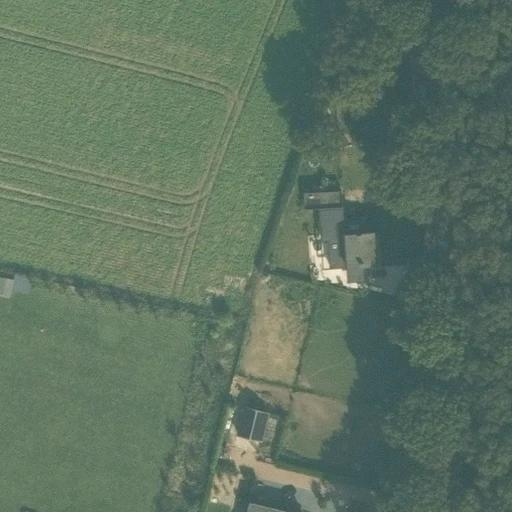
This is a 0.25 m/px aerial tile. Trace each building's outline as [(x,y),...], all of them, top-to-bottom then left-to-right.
[(341,207),(339,191),(303,193),(304,209),(319,209),(341,207)] [(374,232),(344,235),(343,238),(328,240),(330,268),(346,267),(377,264),(374,232)] [(12,288),(28,293),(33,277),(16,273),(12,288)] [(11,289),(11,286),(13,279),(0,276),(0,293),(9,295),(11,289)] [(408,304),(423,303),(422,293),(407,294),(408,304)] [(268,413),(245,407),(238,435),(261,441),(268,413)] [(289,511),(251,501),(248,511),(289,511)]
